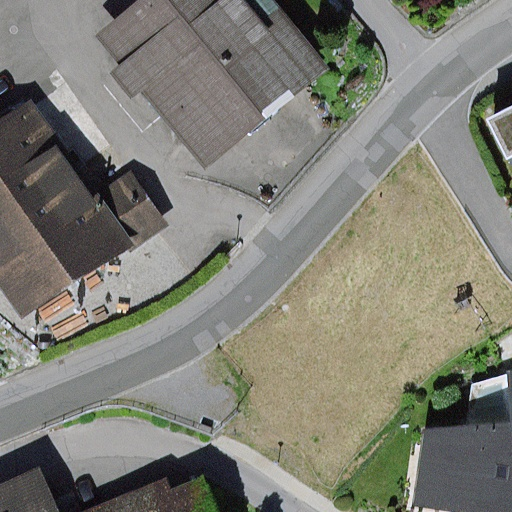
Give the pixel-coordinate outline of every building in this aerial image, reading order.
[(332,71),(274,0),(143,0),(98,36),(123,66),(114,73),(136,99),(144,92),(208,171),(332,71)] [(101,194),(33,97),(0,120),(0,286),(25,322),(131,248),(133,251),(170,226),(132,172),(101,194)] [(511,100),(485,114),(511,169),(511,100)] [(468,427),(426,432),(415,508),(444,511),(511,511),(511,377),(511,374),(472,385),(468,427)] [(174,492),(169,480),(94,511),(62,511),(44,469),(0,488),(0,511),(224,511),(209,477),(174,492)]
